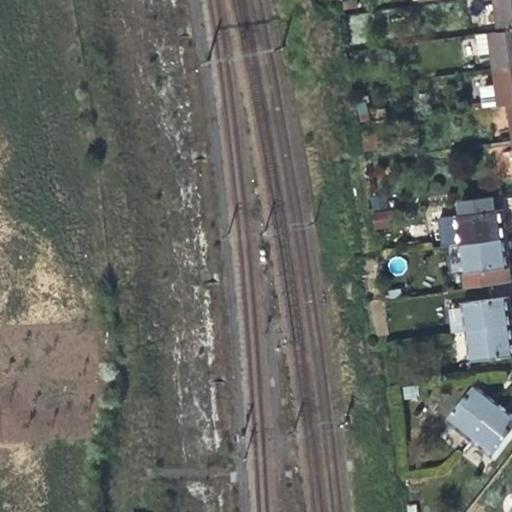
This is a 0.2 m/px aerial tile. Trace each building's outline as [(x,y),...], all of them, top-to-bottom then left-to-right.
[(32,0),(0,0),(0,332),(93,318),(32,0)] [(511,0),(498,0),(502,31),(511,29),(511,0)] [(511,29),(502,31),(492,32),(497,69),(511,66),(511,29)] [(511,66),(497,69),(502,104),(511,102),(511,66)] [(455,216),(459,243),(508,236),(506,225),(504,209),(455,216)] [(372,214),(374,228),(392,226),(390,211),(372,214)] [(511,265),(511,258),(508,236),(459,243),(465,288),(511,281),(511,265)] [(462,303),(465,332),(511,325),(511,308),(510,297),(462,303)] [(448,309),(452,333),(464,331),(459,307),(448,309)] [(511,325),(465,332),(469,361),(511,355),(511,325)] [(448,425),(472,443),(501,406),(489,397),(478,388),(448,425)] [(511,415),(501,406),(472,443),(495,462),(511,440),(511,415)]
